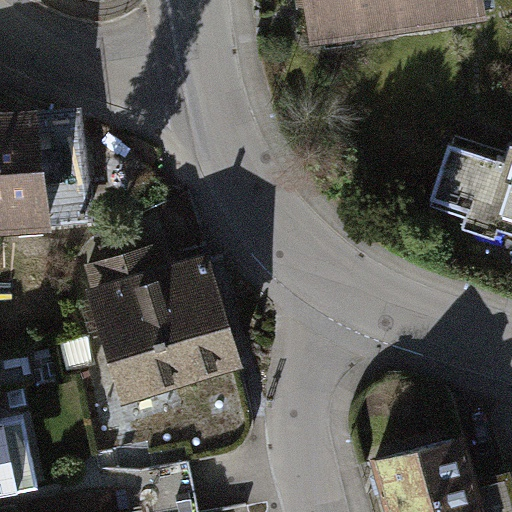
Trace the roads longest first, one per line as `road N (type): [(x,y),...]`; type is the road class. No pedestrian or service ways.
road 1 (tertiary): [(330,288),(288,244),(262,195),(225,120),(210,53)]
road 2 (residential): [(330,288),(296,411),(299,466),(314,511)]
road 3 (residential): [(0,15),(69,51),(128,58),(210,53)]
road 4 (tertiary): [(330,288),(380,319),(511,355)]
